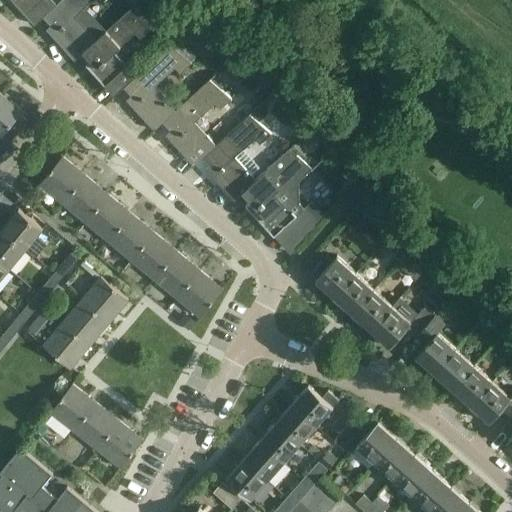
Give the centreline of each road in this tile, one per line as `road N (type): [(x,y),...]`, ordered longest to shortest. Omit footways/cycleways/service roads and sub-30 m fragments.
road 1 (residential): [(69,90),(280,282),(247,340)]
road 2 (residential): [(247,340),(413,405),(511,483)]
road 3 (residential): [(247,340),(152,511)]
